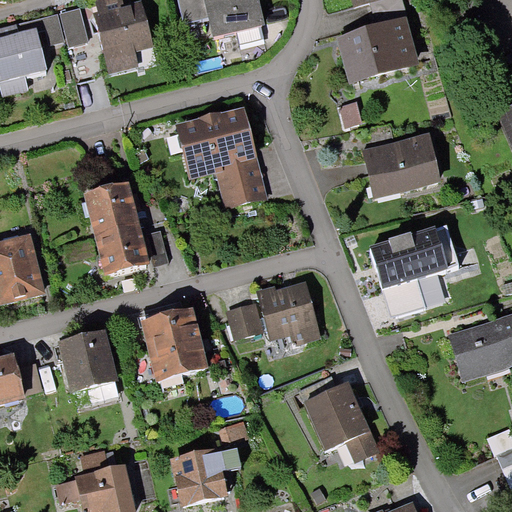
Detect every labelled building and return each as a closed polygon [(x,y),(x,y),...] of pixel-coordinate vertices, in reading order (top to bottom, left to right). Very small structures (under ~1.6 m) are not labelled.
[(101,15),(93,17),(107,68),(158,53),(144,3),(130,7),(127,0),(104,0),(97,2),(101,15)] [(177,0),(184,24),(209,18),(215,39),(268,25),(261,0),(177,0)] [(403,0),(352,0),(354,7),(371,3),(377,26),(408,18),(403,0)] [(463,8),(453,12),(465,44),(475,40),(463,8)] [(377,26),(337,37),(342,53),(350,84),(420,65),(408,18),(377,26)] [(0,98),(33,89),(31,81),(54,74),(42,31),(31,34),(28,22),(0,29),(0,98)] [(246,106),(176,124),(190,181),(214,175),(222,207),(269,195),(246,106)] [(511,109),(500,114),(511,142),(511,109)] [(431,136),(366,151),(377,198),(442,183),(431,136)] [(132,187),(86,198),(95,238),(141,227),(132,187)] [(141,227),(95,238),(104,278),(168,264),(161,233),(144,237),(141,227)] [(448,228),(374,249),(394,319),(447,304),(439,274),(459,268),(448,228)] [(35,240),(0,248),(0,310),(50,298),(35,240)] [(276,289),(260,294),(273,340),(290,335),(294,349),(321,341),(304,286),(277,294),(276,289)] [(255,306),(225,313),(233,344),(263,336),(255,306)] [(191,310),(140,324),(156,385),(207,371),(191,310)] [(511,314),(451,335),(466,383),(511,368),(511,314)] [(108,333),(59,347),(73,396),(122,382),(108,333)] [(18,369),(15,356),(0,360),(0,408),(26,402),(25,397),(18,369)] [(35,364),(18,369),(25,397),(42,392),(35,364)] [(333,376),(297,393),(326,451),(343,443),(354,465),(384,451),(349,381),(339,386),(333,376)] [(246,425),(220,432),(225,450),(251,443),(246,425)] [(511,430),(489,440),(511,491),(511,430)] [(106,453),(78,458),(80,473),(108,468),(106,453)] [(221,461),(172,470),(179,511),(205,511),(230,507),(221,461)] [(134,511),(127,476),(56,490),(60,511),(64,511),(79,509),(79,511),(134,511)]
